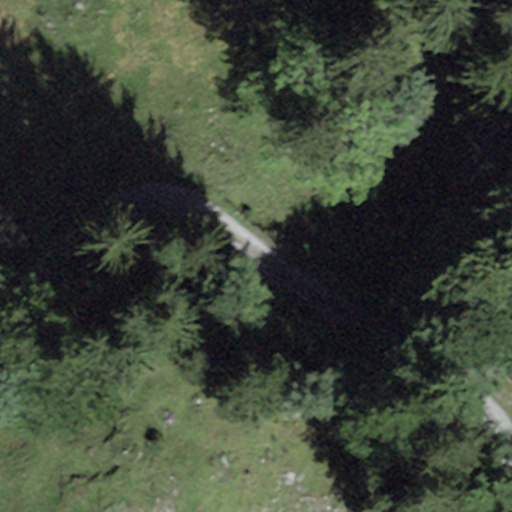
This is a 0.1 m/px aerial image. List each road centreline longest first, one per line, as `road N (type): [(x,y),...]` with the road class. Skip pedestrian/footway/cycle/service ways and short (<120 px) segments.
road 1 (track): [(511,465),(466,387),(414,339),(347,312),(203,214),(152,194),(104,218),(59,265),(0,305)]
road 2 (track): [(511,96),(481,136),(473,204),(495,263),(511,277)]
